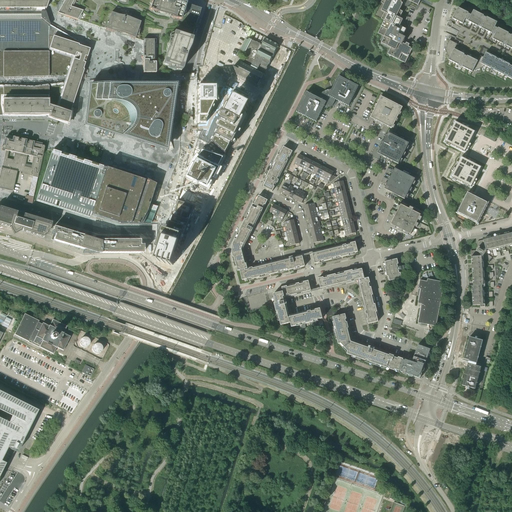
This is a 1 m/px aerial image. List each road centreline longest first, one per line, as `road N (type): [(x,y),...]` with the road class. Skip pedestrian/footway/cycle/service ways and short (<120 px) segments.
road 1 (secondary): [(430,397),(0,249)]
road 2 (secondary): [(0,269),(422,418)]
road 3 (residential): [(371,258),(350,175),(278,138)]
road 4 (secondary): [(0,261),(145,311)]
road 5 (unclassified): [(148,233),(98,230),(0,199)]
road 6 (residential): [(448,238),(428,170),(428,93)]
road 7 (tertiary): [(428,93),(296,32)]
road 8 (unclassified): [(129,338),(47,457)]
